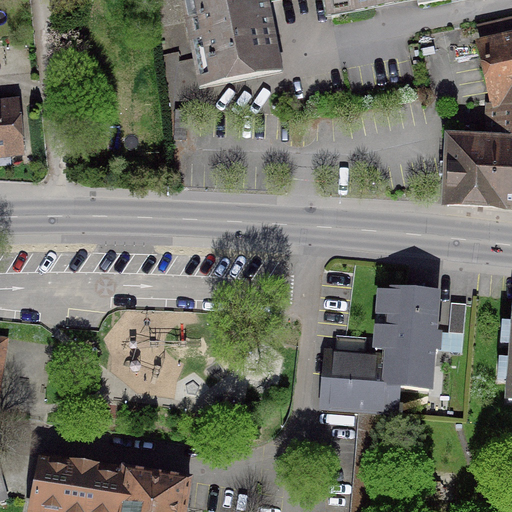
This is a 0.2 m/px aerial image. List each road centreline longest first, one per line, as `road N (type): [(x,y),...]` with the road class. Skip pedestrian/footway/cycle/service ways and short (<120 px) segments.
road 1 (primary): [(0,219),(315,225),(511,244)]
road 2 (residential): [(286,40),(511,1)]
